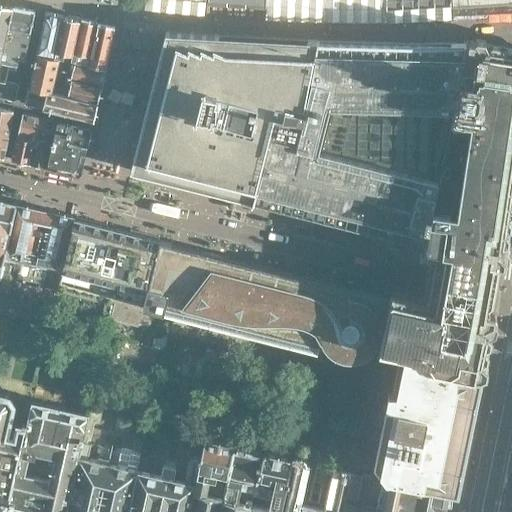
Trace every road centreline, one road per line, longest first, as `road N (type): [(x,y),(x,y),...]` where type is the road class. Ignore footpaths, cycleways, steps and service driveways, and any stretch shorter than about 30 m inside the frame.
road 1 (unknown): [(223,161),(167,141),(188,68),(208,57),(267,63),(280,84),(258,155),(241,163)]
road 2 (residential): [(124,207),(430,280)]
road 3 (residential): [(511,361),(482,511)]
